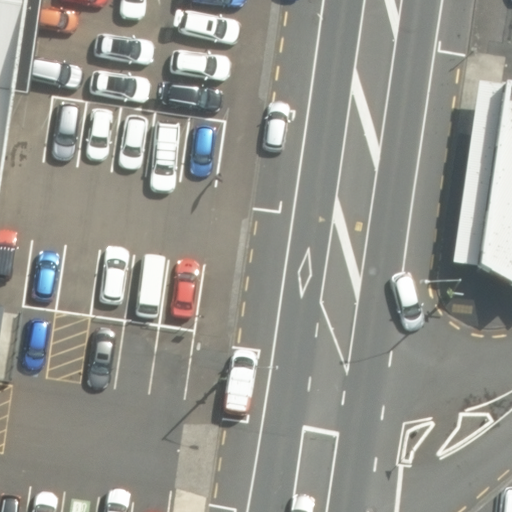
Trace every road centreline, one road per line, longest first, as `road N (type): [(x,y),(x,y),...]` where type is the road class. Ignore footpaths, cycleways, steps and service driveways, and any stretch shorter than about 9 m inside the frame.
road 1 (secondary): [(315,432),(375,0)]
road 2 (unclassified): [(315,432),(436,438),(511,399)]
